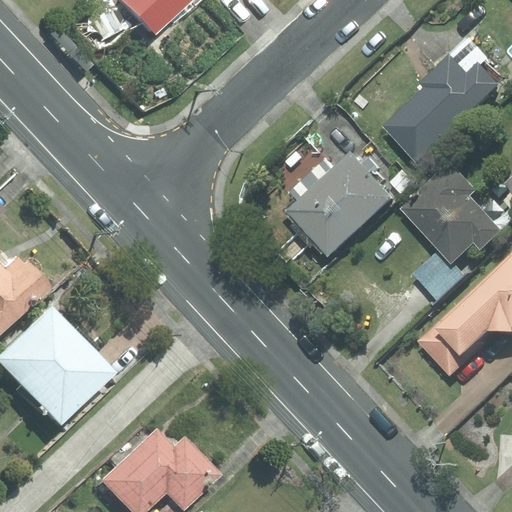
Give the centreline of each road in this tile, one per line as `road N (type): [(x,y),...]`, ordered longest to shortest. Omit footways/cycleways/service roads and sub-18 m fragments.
road 1 (secondary): [(418,511),(133,202)]
road 2 (residential): [(350,0),(133,202)]
road 3 (secondary): [(133,202),(0,58)]
